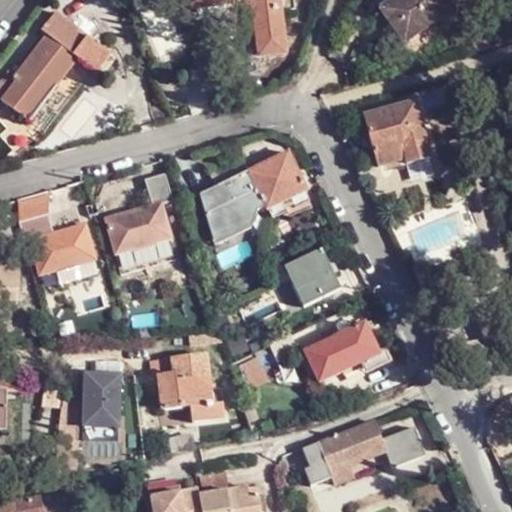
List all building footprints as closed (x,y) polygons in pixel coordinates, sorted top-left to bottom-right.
[(198,9),(197,0),(177,0),(179,10),(198,9)] [(197,0),(198,9),(199,12),(226,11),(248,8),(257,16),(261,57),(262,58),(286,55),(280,0),(197,0)] [(380,13),(383,16),(394,30),(406,46),(452,10),(445,0),(395,0),(396,0),(380,13)] [(248,8),(226,11),(228,20),(244,28),(248,58),(261,57),(257,16),(248,8)] [(113,56),(57,13),(42,33),(48,38),(16,80),(18,82),(4,102),(31,123),(79,60),(99,74),(113,56)] [(383,16),(377,21),(388,35),(394,30),(383,16)] [(433,159),(418,105),(366,118),(380,168),(408,161),(409,165),(433,159)] [(308,193),(289,155),(248,174),(267,212),(308,193)] [(256,209),(263,206),(248,174),(241,160),(217,171),(224,185),(200,197),(209,227),(210,230),(211,231),(212,233),(214,234),(216,234),(219,235),(222,234),(256,217),(256,209)] [(164,205),(166,207),(176,204),(168,176),(149,182),(151,190),(147,191),(150,200),(153,200),(157,207),(164,205)] [(49,197),(18,204),(18,223),(23,244),(33,242),(56,235),(53,223),(50,213),(49,197)] [(174,241),(166,207),(164,205),(157,207),(110,221),(119,257),(136,251),(138,254),(158,249),(158,246),(174,241)] [(211,231),(210,230),(216,253),(254,235),(256,217),(222,234),(219,235),(216,234),(214,234),(212,233),(211,231)] [(56,235),(33,242),(42,277),(59,272),(60,275),(82,269),(81,266),(99,262),(89,226),(56,235)] [(13,268),(12,251),(0,250),(0,289),(16,289),(17,268),(13,268)] [(342,292),(323,251),(285,269),(305,310),(342,292)] [(372,323),(367,326),(383,357),(362,367),(367,377),(393,364),(372,323)] [(383,357),(367,326),(327,345),(342,376),(343,376),(362,367),(383,357)] [(222,337),(219,337),(197,338),(196,347),(224,346),(222,337)] [(323,385),(342,376),(327,345),(327,344),(308,353),(323,385)] [(207,356),(174,360),(177,377),(161,379),(165,414),(196,409),(213,406),(207,356)] [(177,377),(174,360),(159,363),(161,379),(177,377)] [(243,386),(263,383),(260,360),(239,363),(243,386)] [(8,395),(8,374),(0,374),(0,433),(4,434),(8,395)] [(22,374),(8,374),(8,395),(20,397),(22,374)] [(61,410),(64,380),(48,377),(44,409),(61,410)] [(213,406),(196,409),(197,427),(229,424),(226,405),(213,406)] [(81,410),(63,410),(59,440),(58,480),(58,479),(79,475),(81,410)] [(375,423),(305,450),(312,469),(307,470),(313,487),(333,479),(336,486),(376,471),(372,460),(388,453),(394,469),(428,456),(416,427),(383,441),(375,423)] [(199,489),(200,494),(226,490),(229,490),(227,471),(197,475),(198,481),(199,489)] [(248,487),(238,488),(239,496),(249,495),(248,487)] [(229,490),(226,490),(227,498),(239,496),(238,488),(229,490)] [(151,511),(202,511),(200,494),(199,489),(149,497),(151,511)] [(200,494),(202,511),(260,511),(257,494),(249,495),(239,496),(227,498),(226,490),(200,494)] [(76,498),(54,501),(55,511),(75,511),(76,511),(78,511),(76,498)] [(13,505),(14,508),(14,511),(40,511),(39,503),(38,501),(13,505)]
